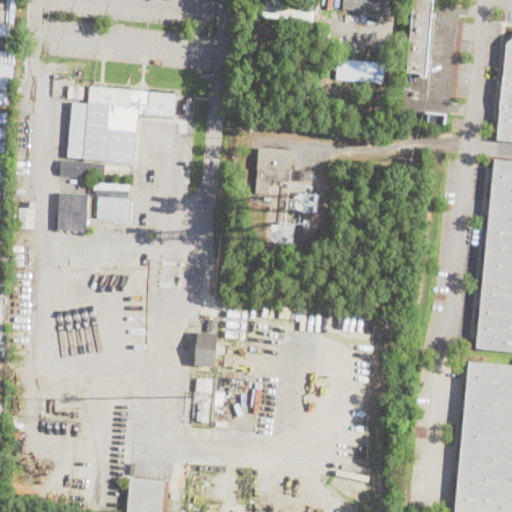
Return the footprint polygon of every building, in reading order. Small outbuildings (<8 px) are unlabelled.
[(314,0),(313,21),(262,15),(263,0),(314,0)] [(390,0),(389,13),(343,8),(343,0),(390,0)] [(431,0),(425,77),(421,77),(421,73),(407,72),(412,0),(431,0)] [(511,141),(498,140),(507,44),(511,39),(511,141)] [(384,63),(382,83),(336,79),(338,59),(384,63)] [(176,93),(174,117),(138,113),(133,163),(83,158),(90,85),(176,93)] [(189,106),(188,118),(181,118),(181,105),(189,106)] [(445,114),(444,123),(428,121),(429,112),(445,114)] [(289,182),(270,180),(269,194),(256,193),(260,147),(292,150),(289,182)] [(511,160),(511,350),(476,347),(495,159),(511,160)] [(134,168),(133,175),(126,174),(125,182),(121,182),(121,174),(98,173),(98,166),(134,168)] [(312,181),(299,180),(300,169),(313,171),(312,181)] [(128,218),(98,217),(99,195),(97,195),(97,188),(94,188),(94,181),(130,183),(128,218)] [(89,193),(87,230),(58,229),(60,191),(89,193)] [(34,208),(34,228),(19,228),(19,208),(34,208)] [(217,319),(216,332),(207,331),(209,318),(217,319)] [(218,334),(215,367),(195,365),(198,332),(218,334)] [(511,511),(455,511),(469,361),(511,364),(511,511)] [(213,380),(211,393),(196,391),(198,378),(213,380)] [(210,403),(208,422),(197,421),(199,402),(210,403)] [(164,482),(161,511),(127,511),(131,478),(164,481),(164,482)]
